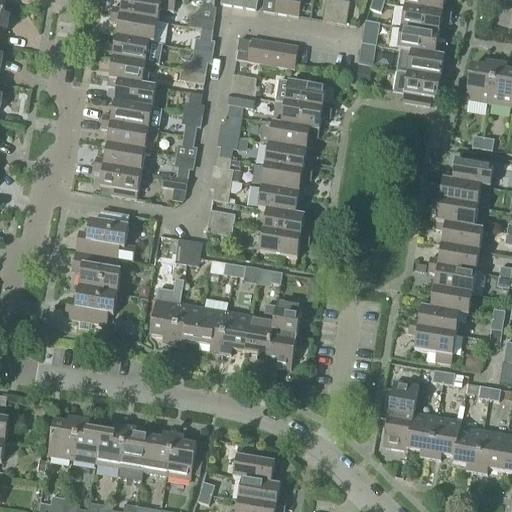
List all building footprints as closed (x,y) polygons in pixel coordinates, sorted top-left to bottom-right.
[(112,10),(111,17),(157,25),(159,13),(173,15),(175,0),(144,0),(145,1),(139,0),(123,0),(121,12),(112,10)] [(221,0),(220,8),(232,10),(233,0),(221,0)] [(233,0),(232,10),(256,14),(257,0),(233,0)] [(277,0),(274,17),(286,19),(289,0),(277,0)] [(289,0),(286,19),(298,21),(301,0),(289,0)] [(406,0),(405,10),(451,17),(452,11),(443,9),(444,0),(406,0)] [(201,33),(213,35),(215,24),(214,24),(216,12),(213,11),(214,3),(203,1),(200,13),(190,19),(188,30),(201,33)] [(322,25),(334,27),(338,3),(326,1),(322,25)] [(338,3),(334,27),(345,29),(349,5),(338,3)] [(384,6),(372,3),(369,13),(380,16),(384,6)] [(0,34),(6,35),(9,19),(3,18),(5,6),(0,5),(0,34)] [(405,10),(401,30),(439,36),(441,23),(450,25),(451,17),(405,10)] [(119,26),(116,40),(162,48),(164,48),(167,27),(157,25),(111,17),(110,24),(119,26)] [(365,24),(362,46),(373,48),(377,26),(365,24)] [(401,30),(398,52),(444,58),(445,53),(436,52),(439,36),(401,30)] [(201,33),(197,54),(213,57),(215,46),(211,45),(213,35),(201,33)] [(113,61),(145,67),(159,69),(162,48),(116,40),(113,61)] [(236,64),(259,68),(263,44),(251,42),(251,45),(249,57),(237,55),(236,64)] [(239,43),(237,55),(249,57),(251,45),(239,43)] [(259,68),(270,70),(274,46),(263,44),(259,68)] [(270,70),(282,72),(286,48),(274,46),(270,70)] [(373,48),(362,46),(358,68),(370,70),(373,48)] [(286,48),(282,72),(294,74),(295,68),(298,50),(286,48)] [(400,54),(397,74),(440,81),(444,58),(398,52),(397,53),(400,54)] [(197,54),(194,75),(206,77),(207,67),(211,68),(213,57),(197,54)] [(113,61),(109,82),(142,87),(145,67),(113,61)] [(465,104),(489,108),(496,66),(486,65),(485,71),(471,68),(465,104)] [(489,108),(511,111),(511,75),(506,74),(507,68),(496,66),(489,108)] [(206,77),(194,75),(181,73),(179,84),(204,88),(206,77)] [(404,98),(403,106),(435,111),(440,81),(397,74),(393,96),(404,98)] [(233,79),(230,98),(254,102),(256,91),(249,89),(250,82),(233,79)] [(117,91),(114,106),(152,112),(155,90),(142,88),(142,87),(109,82),(108,90),(117,91)] [(274,105),(276,105),(331,114),(332,108),(323,106),(326,92),(277,83),(274,105)] [(188,107),(200,109),(202,99),(190,96),(188,107)] [(254,102),(230,98),(228,109),(253,113),(254,102)] [(276,105),(272,126),(319,133),(321,120),(330,122),(331,114),(276,105)] [(103,118),(102,125),(156,135),(158,135),(162,114),(152,112),(114,106),(112,120),(103,118)] [(226,119),(224,129),(220,128),(218,140),(238,143),(241,121),(226,119)] [(259,146),(269,148),(306,154),(311,153),(312,145),(308,143),(309,140),(317,142),(319,133),(272,126),(263,124),(259,146)] [(110,134),(107,148),(145,155),(146,144),(154,145),(156,135),(102,125),(101,132),(110,134)] [(197,131),(185,129),(183,139),(195,141),(197,131)] [(195,141),(183,139),(181,150),(193,152),(195,141)] [(471,152),(482,153),(484,141),(473,140),(471,152)] [(484,141),(482,153),(492,155),(494,143),(484,141)] [(96,161),(95,168),(141,176),(145,155),(107,148),(105,163),(96,161)] [(269,148),(265,169),(312,177),(313,170),(304,168),(306,154),(269,148)] [(221,151),(219,161),(235,164),(236,154),(221,151)] [(229,174),(227,184),(231,185),(235,164),(219,161),(217,172),(229,174)] [(496,179),(511,180),(511,163),(498,162),(496,179)] [(444,176),(443,183),(481,190),(489,192),(493,169),(456,163),(453,178),(444,176)] [(141,176),(95,168),(93,175),(102,177),(100,191),(112,193),(111,200),(136,204),(141,176)] [(265,169),(262,190),(299,196),(301,183),(310,184),(312,177),(265,169)] [(178,172),(176,182),(188,184),(189,174),(178,172)] [(188,184),(176,182),(163,180),(161,191),(186,195),(188,184)] [(231,185),(227,184),(211,182),(210,193),(213,194),(212,204),(228,207),(231,185)] [(432,196),(431,203),(477,211),(481,190),(443,183),(441,197),(432,196)] [(258,212),(267,214),(268,212),(305,218),(305,213),(297,211),(297,208),(302,207),(303,199),(299,197),(299,196),(262,190),(258,212)] [(438,211),(436,226),(474,232),(474,231),(477,211),(431,203),(430,210),(438,211)] [(267,214),(263,234),(310,241),(311,235),(302,234),(305,218),(268,212),(267,214)] [(210,214),(208,225),(233,230),(235,218),(210,214)] [(79,235),(76,256),(117,262),(117,263),(132,266),(135,250),(125,249),(128,230),(90,224),(88,237),(79,235)] [(233,230),(208,225),(206,236),(231,241),(233,230)] [(444,234),(442,247),(479,254),(483,233),(474,231),(474,232),(436,226),(435,233),(444,234)] [(310,241),(263,234),(260,256),(297,263),(300,248),(308,249),(310,241)] [(511,238),(506,238),(497,236),(496,241),(505,243),(504,248),(511,249),(511,238)] [(175,267),(186,269),(190,245),(179,243),(175,267)] [(190,245),(186,269),(198,271),(202,247),(190,245)] [(430,261),(429,268),(475,276),(479,254),(442,247),(439,263),(430,261)] [(81,278),(79,291),(117,297),(121,275),(115,274),(117,263),(117,262),(76,256),(72,276),(81,278)] [(223,279),(233,281),(235,269),(225,267),(223,279)] [(437,277),(434,291),(472,297),(475,276),(429,268),(428,275),(437,277)] [(235,269),(233,281),(243,283),(245,271),(235,269)] [(511,271),(501,270),(499,280),(511,282),(511,274),(511,271)] [(282,277),(272,275),(270,287),(280,289),(282,277)] [(511,282),(499,280),(497,291),(509,293),(511,282)] [(311,282),(308,301),(311,302),(309,309),(317,311),(321,284),(311,282)] [(162,348),(172,349),(179,308),(180,308),(184,285),(175,283),(173,295),(158,293),(150,340),(163,342),(162,348)] [(117,297),(79,291),(77,303),(68,302),(65,323),(106,330),(108,318),(113,319),(117,297)] [(423,304),(422,310),(468,318),(472,297),(434,291),(432,305),(423,304)] [(210,356),(220,357),(227,316),(228,306),(205,303),(203,312),(197,348),(211,350),(210,356)] [(274,324),(272,337),(296,341),(302,308),(277,304),(276,310),(274,324)] [(184,345),(197,348),(203,312),(180,308),(179,308),(172,349),(183,351),(184,345)] [(267,365),(272,337),(274,324),(276,310),(265,309),(263,322),(250,320),(245,356),(258,358),(257,364),(267,365)] [(410,324),(409,331),(455,339),(459,317),(468,318),(422,310),(419,325),(410,324)] [(493,313),(491,323),(503,325),(505,315),(493,313)] [(232,353),(245,356),(250,320),(227,316),(220,357),(231,359),(232,353)] [(503,325),(491,323),(490,333),(502,335),(503,325)] [(455,339),(409,331),(408,338),(417,339),(414,354),(436,358),(435,365),(450,368),(455,339)] [(272,337),(267,365),(266,370),(291,374),(296,341),(272,337)] [(511,356),(504,356),(503,366),(511,367),(511,356)] [(432,386),(442,388),(444,376),(434,374),(432,386)] [(444,376),(442,388),(453,390),(455,378),(444,376)] [(285,386),(277,385),(276,392),(283,393),(285,386)] [(394,385),(388,418),(412,422),(413,418),(414,418),(419,390),(394,385)] [(478,402),(488,404),(490,392),(480,390),(478,402)] [(490,392),(488,404),(498,406),(500,394),(490,392)] [(383,451),(407,455),(412,422),(388,418),(383,451)] [(419,461),(429,463),(437,422),(414,418),(413,418),(412,422),(407,455),(408,455),(408,453),(420,455),(419,461)] [(48,460),(71,464),(78,423),(68,421),(67,427),(54,425),(48,460)] [(441,459),(453,461),(459,426),(437,422),(429,463),(440,465),(441,459)] [(71,464),(95,468),(101,433),(88,430),(89,425),(78,423),(71,464)] [(466,475),(476,477),(483,436),(461,432),(462,426),(459,426),(453,461),(454,461),(453,467),(467,469),(466,475)] [(95,468),(119,472),(126,431),(116,429),(115,435),(101,433),(95,468)] [(119,472),(142,476),(148,440),(136,438),(137,433),(126,431),(119,472)] [(488,473),(500,475),(507,440),(483,436),(476,477),(487,479),(488,473)] [(142,476),(165,480),(172,439),(163,437),(162,443),(148,440),(142,476)] [(172,439),(165,480),(190,484),(191,478),(199,480),(201,465),(194,464),(196,449),(183,446),(184,441),(172,439)] [(511,440),(507,440),(500,475),(511,476),(511,440)] [(233,482),(242,483),(279,489),(281,482),(272,481),(274,466),(252,462),(253,454),(238,452),(233,482)] [(46,465),(46,464),(42,464),(39,463),(37,473),(44,474),(46,465)] [(242,483),(238,505),(285,511),(286,505),(277,503),(279,489),(242,483)] [(203,486),(200,496),(211,499),(215,489),(203,486)] [(211,499),(200,496),(197,506),(208,509),(211,499)] [(63,511),(64,506),(65,502),(51,500),(50,508),(40,506),(38,511),(63,511)]
